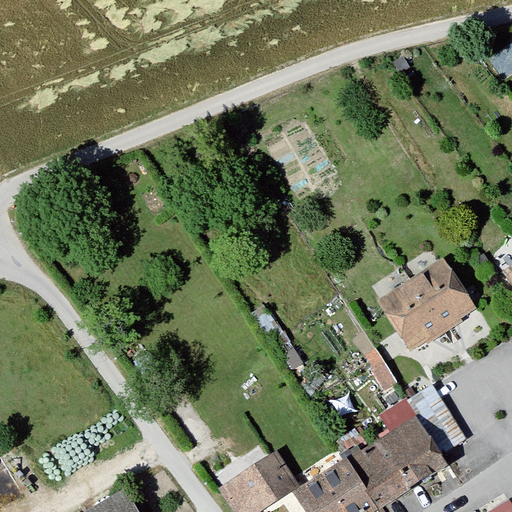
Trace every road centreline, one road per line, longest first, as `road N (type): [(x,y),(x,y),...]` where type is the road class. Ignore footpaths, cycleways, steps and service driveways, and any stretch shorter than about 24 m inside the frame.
road 1 (track): [(0,205),(25,182),(74,159),(294,71),(511,12)]
road 2 (unclassified): [(0,250),(59,303),(212,511)]
